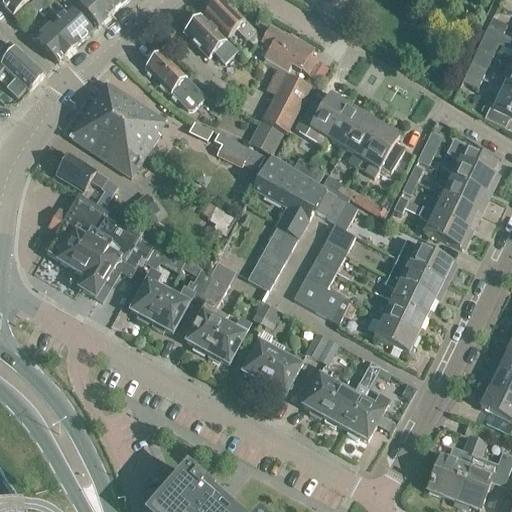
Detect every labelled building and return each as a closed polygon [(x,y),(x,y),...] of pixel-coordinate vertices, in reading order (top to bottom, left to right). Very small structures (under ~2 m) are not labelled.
[(4,0),(1,4),(14,18),(33,0),(4,0)] [(36,0),(30,6),(38,14),(47,5),(41,0),(36,0)] [(84,0),(78,6),(100,30),(115,16),(99,0),(84,0)] [(99,0),(115,16),(131,2),(129,0),(99,0)] [(247,43),(249,41),(255,35),(222,1),(205,18),(229,42),(237,34),(247,43)] [(30,6),(16,20),(15,21),(22,29),(38,14),(30,6)] [(71,11),(54,27),(77,52),(94,36),(71,11)] [(221,62),(233,51),(203,20),(185,37),(210,62),(215,56),(221,62)] [(488,31),(503,38),(507,28),(492,22),(488,31)] [(54,27),(36,43),(59,67),(66,60),(67,61),(77,52),(54,27)] [(273,32),(264,47),(273,52),(266,63),(289,76),(293,69),(308,78),(316,65),(310,61),(315,53),(299,43),(297,46),(273,32)] [(247,43),(254,49),(260,40),(255,35),(247,43)] [(511,42),(511,43),(504,39),(500,48),(511,53),(511,42)] [(483,42),(477,53),(478,54),(492,60),(497,48),(483,42)] [(31,93),(45,78),(46,77),(11,45),(0,57),(0,64),(6,70),(0,75),(0,83),(12,95),(22,85),(31,93)] [(151,63),(144,70),(187,113),(192,113),(193,111),(204,100),(159,55),(156,52),(149,60),(151,63)] [(471,65),(486,72),(492,60),(478,54),(477,53),(471,65)] [(467,75),(482,82),(486,72),(471,65),(467,75)] [(287,137),(298,115),(311,90),(276,73),(265,95),(274,99),(262,124),(287,137)] [(482,82),(467,75),(462,85),(477,92),(482,82)] [(109,87),(97,105),(126,124),(113,145),(143,164),(160,139),(158,137),(166,125),(109,87)] [(511,95),(504,92),(493,114),(490,112),(484,124),(505,133),(510,122),(511,123),(511,95)] [(329,97),(322,109),(311,103),(293,133),(321,150),(326,141),(347,108),(329,97)] [(132,181),(143,164),(113,145),(126,124),(97,105),(73,141),(132,181)] [(326,141),(344,152),(364,119),(347,108),(326,141)] [(344,152),(352,157),(346,166),(355,171),(355,170),(380,129),(364,119),(344,152)] [(213,134),(194,124),(190,136),(208,145),(213,134)] [(404,153),(395,148),(399,141),(380,129),(355,170),(374,181),(381,170),(390,176),(404,153)] [(283,138),(267,130),(255,151),(271,160),(283,138)] [(431,135),(427,141),(417,163),(429,169),(442,140),(431,135)] [(264,159),(219,136),(215,144),(222,148),(217,159),(243,172),(245,166),(259,172),(264,159)] [(494,196),(501,182),(490,177),(497,164),(453,143),(447,157),(459,163),(450,180),(489,199),(491,195),(494,196)] [(83,195),(90,185),(101,192),(107,183),(69,159),(56,178),(83,195)] [(304,181),(302,180),(291,173),(269,160),(252,192),(287,213),(304,182),(304,181)] [(298,161),(291,173),(302,180),(309,168),(298,161)] [(317,188),(324,177),(309,168),(302,180),(304,181),(317,188)] [(423,172),(415,169),(409,182),(416,186),(423,172)] [(491,200),(489,199),(450,180),(441,198),(483,218),(481,217),(483,213),(485,214),(491,200)] [(339,196),(344,189),(331,181),(327,189),(339,196)] [(288,213),(309,224),(313,216),(314,216),(326,195),(304,182),(287,213),(288,213)] [(402,195),(410,199),(416,186),(409,182),(402,195)] [(103,193),(104,194),(112,199),(118,189),(109,183),(103,193)] [(344,189),(339,196),(352,204),(356,196),(344,189)] [(314,216),(325,222),(336,201),(326,195),(314,216)] [(356,196),(352,204),(383,223),(387,215),(356,196)] [(441,198),(433,216),(451,225),(474,236),(472,235),(474,230),(476,231),(483,218),(441,198)] [(157,212),(147,199),(129,214),(139,226),(157,212)] [(136,273),(142,262),(146,264),(157,246),(80,200),(69,219),(61,213),(51,230),(60,235),(48,256),(60,263),(59,265),(87,281),(81,292),(96,301),(105,286),(111,290),(125,267),(136,273)] [(401,218),(408,204),(400,200),(393,214),(401,218)] [(325,222),(335,228),(346,207),(336,201),(325,222)] [(124,222),(129,214),(117,207),(112,215),(124,222)] [(358,214),(346,207),(335,228),(334,229),(345,236),(358,214)] [(429,224),(423,235),(462,254),(465,249),(467,250),(474,236),(451,225),(433,216),(422,211),(418,220),(429,224)] [(288,213),(283,223),(303,234),(309,224),(288,213)] [(298,244),(303,234),(283,223),(277,233),(298,244)] [(333,231),(324,248),(346,259),(354,243),(333,231)] [(277,233),(272,243),(292,254),(298,244),(277,233)] [(272,243),(266,253),(287,264),(292,254),(272,243)] [(452,266),(417,250),(406,245),(397,262),(443,285),(452,266)] [(324,248),(315,265),(336,276),(346,259),(324,248)] [(156,272),(166,255),(156,249),(146,267),(156,272)] [(281,275),(287,264),(266,253),(260,264),(281,275)] [(434,303),(443,285),(397,262),(389,280),(434,303)] [(260,264),(254,275),(274,286),(281,275),(260,264)] [(326,294),(336,276),(315,265),(305,282),(326,294)] [(200,305),(214,281),(202,274),(195,288),(190,285),(181,303),(169,296),(153,326),(155,328),(154,330),(164,336),(166,333),(174,337),(193,301),(200,305)] [(269,296),(274,286),(254,275),(249,285),(269,296)] [(150,325),(153,326),(169,296),(156,289),(160,283),(151,278),(132,314),(140,319),(138,322),(149,327),(150,325)] [(390,304),(426,321),(434,303),(389,280),(385,289),(395,294),(390,304)] [(214,281),(200,305),(208,309),(188,346),(196,350),(195,353),(205,359),(206,356),(209,357),(225,327),(229,320),(216,313),(229,289),(214,281)] [(293,303),(329,323),(341,302),(326,294),(305,282),(293,303)] [(338,328),(342,319),(350,323),(357,309),(348,305),(348,306),(341,302),(329,323),(338,328)] [(382,322),(417,339),(426,321),(390,304),(382,322)] [(261,329),(267,317),(258,312),(252,324),(261,329)] [(267,317),(261,329),(267,333),(274,320),(267,317)] [(408,357),(417,339),(382,322),(373,340),(408,357)] [(237,334),(225,327),(209,357),(211,358),(210,361),(221,367),(222,364),(229,368),(249,332),(241,327),(237,334)] [(307,359),(318,365),(329,344),(319,338),(307,359)] [(263,387),(265,388),(281,359),(269,352),(273,345),(264,340),(244,377),(252,381),(251,384),(262,389),(263,387)] [(328,371),(340,350),(329,344),(318,365),(328,371)] [(294,366),(281,359),(265,388),(268,389),(266,392),(277,398),(279,395),(286,399),(306,363),(298,358),(294,366)] [(495,376),(511,384),(511,361),(504,358),(495,376)] [(339,428),(348,433),(364,404),(365,405),(370,395),(369,395),(371,390),(372,391),(379,378),(377,377),(379,372),(371,367),(357,392),(359,393),(355,400),(341,392),(325,421),(328,423),(326,425),(337,431),(339,428)] [(323,420),(325,421),(341,392),(329,385),(333,378),(325,374),(305,410),(313,414),(311,417),(322,423),(323,420)] [(511,406),(511,384),(495,376),(486,394),(511,406)] [(511,427),(511,406),(486,394),(477,412),(511,427)] [(369,445),(390,406),(370,395),(365,405),(364,404),(348,433),(350,435),(349,438),(360,444),(361,441),(369,445)] [(463,439),(467,440),(461,457),(472,462),(479,444),(483,446),(488,435),(467,428),(463,439)] [(468,473),(455,506),(471,511),(481,511),(493,483),(483,479),(487,467),(479,464),(486,447),(483,446),(479,444),(472,462),(468,473)] [(455,506),(468,473),(442,463),(429,496),(455,506)] [(211,511),(204,506),(212,497),(188,476),(156,511),(211,511)] [(0,511),(22,511),(0,477),(0,511)]
